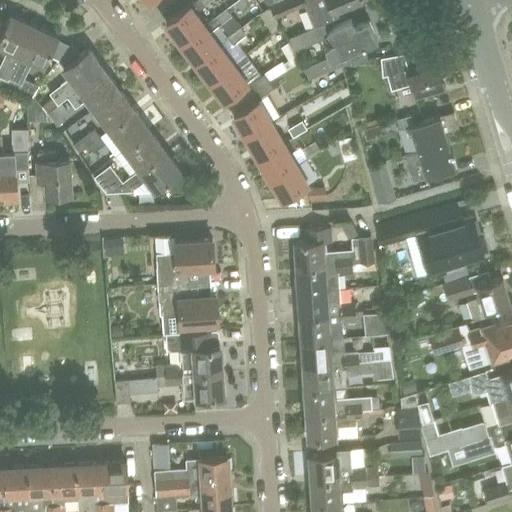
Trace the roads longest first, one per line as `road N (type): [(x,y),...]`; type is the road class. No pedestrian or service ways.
road 1 (residential): [(248,219),(232,182),(97,0)]
road 2 (residential): [(0,435),(264,423)]
road 3 (residential): [(0,232),(248,219)]
road 4 (residential): [(264,423),(248,219)]
road 5 (tertiary): [(511,137),(473,14)]
